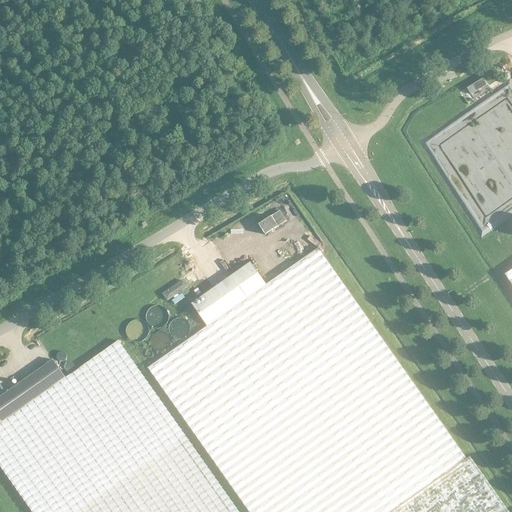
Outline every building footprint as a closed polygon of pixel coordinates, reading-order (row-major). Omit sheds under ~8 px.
[(318,248),(266,285),(251,263),(192,304),(207,326),(148,368),(249,511),(387,511),(465,457),(318,248)] [(188,287),(183,280),(163,294),(168,301),(188,287)] [(182,293),(172,300),(174,304),(184,297),(182,293)] [(0,465),(32,511),(238,511),(118,341),(66,378),(53,360),(0,397),(0,465)] [(509,511),(469,456),(390,511),(509,511)]
